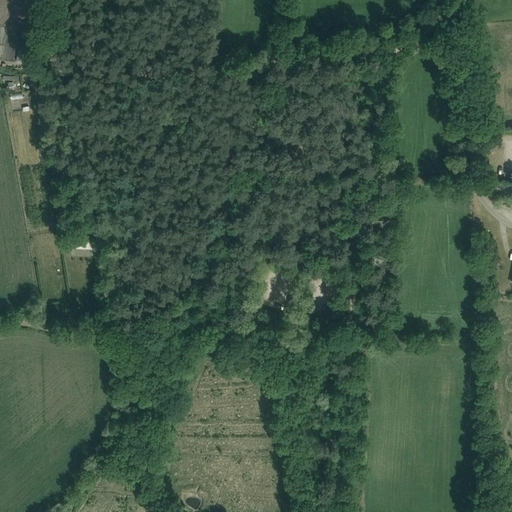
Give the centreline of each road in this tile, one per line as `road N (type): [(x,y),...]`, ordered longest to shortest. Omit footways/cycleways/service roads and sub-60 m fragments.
road 1 (track): [(74,0),(64,59),(92,62),(113,103),(136,320),(352,332),(332,511)]
road 2 (track): [(385,57),(283,64),(138,387),(66,511)]
road 3 (track): [(446,13),(385,57),(352,332)]
road 4 (unclassified): [(491,213),(474,190),(462,147),(445,0)]
road 5 (track): [(283,64),(92,62)]
